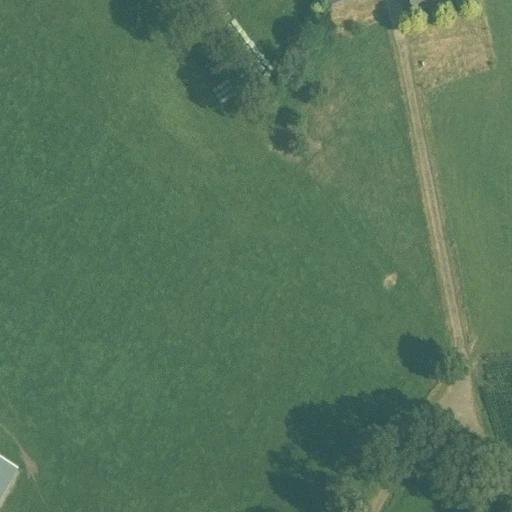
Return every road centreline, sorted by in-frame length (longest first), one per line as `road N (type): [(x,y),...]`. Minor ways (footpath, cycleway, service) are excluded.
road 1 (track): [(497,511),(390,0)]
road 2 (unclassified): [(367,511),(464,363)]
